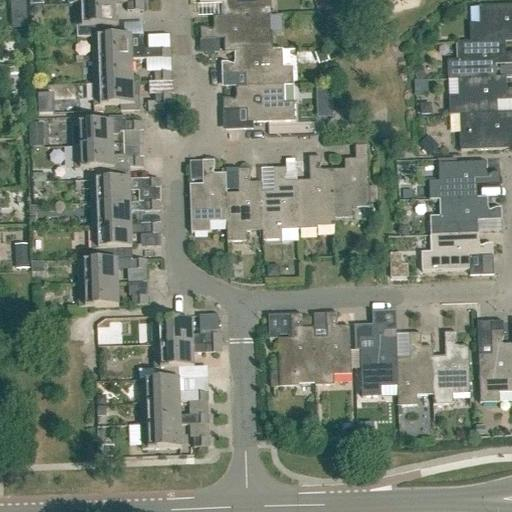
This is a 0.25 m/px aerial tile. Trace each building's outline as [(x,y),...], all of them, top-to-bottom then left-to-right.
[(27,0),(11,0),(12,14),(28,13),(27,0)] [(270,17),(269,17),(271,17),(270,0),(199,0),(199,7),(214,6),(214,2),(223,2),(223,18),(223,19),(270,17)] [(143,4),(126,4),(127,13),(143,13),(143,4)] [(116,39),(115,5),(75,6),(76,29),(91,29),(92,40),(116,39)] [(504,44),(505,45),(511,44),(511,7),(479,9),(480,26),(469,26),(470,44),(470,46),(504,44)] [(270,34),(269,17),(270,17),(223,19),(223,18),(214,18),(214,28),(212,32),(206,30),(200,30),(201,42),(215,41),(215,37),(224,37),(225,55),(235,54),(235,53),(273,52),(273,51),(272,34),(270,34)] [(164,45),(163,30),(141,31),(142,46),(164,45)] [(116,39),(92,40),(93,63),(132,62),(170,60),(170,51),(143,52),(140,49),(140,38),(131,38),(116,39)] [(505,54),(505,45),(504,44),(470,46),(470,44),(457,45),(457,62),(447,63),(448,82),(458,82),(458,81),(496,80),(496,79),(495,63),(504,63),(504,67),(511,67),(511,55),(507,57),(505,54)] [(284,87),(284,88),(294,88),(294,68),(284,68),(283,51),(273,51),(273,52),(235,53),(235,54),(235,62),(233,67),(226,65),(222,65),(222,77),(237,77),(237,72),(245,72),(246,88),(246,89),(284,87)] [(93,86),(133,84),(132,62),(93,63),(93,86)] [(155,83),(171,83),(171,73),(155,74),(155,83)] [(497,116),(497,115),(497,98),(505,98),(506,103),(511,102),(511,90),(508,92),(506,89),(506,79),(496,79),(496,80),(458,81),(458,82),(459,98),(449,98),(449,118),(459,117),(469,117),(470,116),(497,116)] [(133,85),(133,84),(93,86),(94,109),(121,108),(121,114),(134,113),(133,99),(137,98),(139,95),(139,84),(133,85)] [(223,100),(223,113),(238,112),(238,108),(247,108),(247,125),(268,125),(269,134),(296,133),(295,104),(285,104),(284,88),(284,87),(246,89),(246,88),(236,88),(237,98),(235,102),(228,100),(223,100)] [(156,106),(171,106),(171,96),(156,97),(156,106)] [(511,114),(497,115),(497,116),(470,116),(469,117),(459,117),(460,134),(460,153),(508,151),(508,138),(511,138),(511,114)] [(74,149),(113,148),(113,134),(142,134),(142,124),(126,125),(126,119),(109,119),(109,125),(73,126),(74,149)] [(67,166),(67,144),(58,143),(58,165),(67,166)] [(333,220),(334,221),(352,220),(352,210),(370,209),(367,147),(355,148),(356,161),(349,161),(349,172),(332,172),(333,220)] [(114,183),(114,182),(129,181),(129,170),(143,169),(143,160),(114,161),(113,148),(74,149),(75,173),(90,172),(90,183),(114,183)] [(333,220),(332,172),(324,172),(319,171),(321,165),(321,160),(309,160),(309,175),(314,175),(314,184),(297,185),(299,232),(317,231),(317,229),(334,228),(334,221),(333,220)] [(226,196),(227,196),(226,176),(216,177),(212,175),(215,168),(215,163),(202,164),(203,178),(207,178),(207,187),(190,187),(191,236),(210,235),(210,225),(227,224),(228,224),(226,196)] [(477,201),(477,200),(477,184),(485,184),(486,188),(500,187),(500,175),(494,175),(488,177),(486,174),(486,164),(438,166),(438,183),(428,183),(429,203),(439,203),(439,202),(477,201)] [(299,232),(297,185),(289,185),(284,183),(286,176),(286,171),(273,171),(274,185),(278,185),(278,194),(263,195),(262,195),(263,233),(262,233),(263,243),(282,242),(281,232),(299,232)] [(262,195),(263,195),(262,185),(252,185),(249,184),(251,177),(251,172),(238,172),(239,187),(243,187),(243,196),(227,196),(226,196),(228,224),(227,224),(227,244),(247,244),(247,234),(262,233),(263,233),(262,195)] [(91,206),(130,205),(129,181),(114,182),(114,183),(90,183),(91,206)] [(143,191),(159,190),(159,181),(142,182),(143,191)] [(431,238),(478,236),(478,220),(487,220),(487,223),(501,223),(501,210),(495,211),(490,213),(487,209),(487,200),(477,200),(477,201),(439,202),(439,203),(440,219),(430,219),(431,238)] [(144,213),(160,213),(159,203),(143,204),(144,213)] [(92,229),(131,227),(130,205),(91,206),(92,229)] [(144,227),(145,236),(161,236),(160,226),(144,227)] [(131,237),(145,236),(144,227),(131,227),(92,229),(93,263),(117,262),(130,262),(132,262),(131,237)] [(478,236),(431,238),(431,255),(421,255),(422,274),(470,273),(469,256),(478,255),(478,260),(493,259),(492,246),(486,246),(481,249),(478,245),(478,236)] [(28,258),(14,259),(15,271),(28,270),(28,258)] [(131,271),(147,271),(146,261),(132,262),(130,262),(131,271)] [(79,287),(118,285),(117,262),(93,263),(78,263),(79,287)] [(406,268),(390,268),(391,280),(407,280),(406,268)] [(62,301),(72,301),(72,281),(63,281),(62,301)] [(118,285),(79,287),(79,309),(79,310),(119,309),(118,285)] [(132,308),(148,307),(147,297),(131,298),(132,308)] [(381,398),(381,388),(397,388),(398,388),(397,360),(398,360),(396,313),(372,314),(373,342),(377,342),(377,352),(360,352),(362,399),(381,398)] [(330,331),(330,339),(314,340),(315,386),(315,388),(334,387),(334,378),(351,377),(349,329),(340,329),(336,327),(338,322),(338,315),(326,316),(326,331),(330,331)] [(314,340),(314,330),(303,330),(300,329),(302,322),(302,317),(290,317),(291,332),(295,332),(295,341),(278,341),(279,373),(279,389),(299,388),(299,386),(315,386),(314,340)] [(205,346),(205,356),(221,355),(221,337),(193,338),(192,323),(153,325),(154,348),(205,346)] [(511,394),(511,346),(505,347),(501,345),(503,339),(502,323),(490,324),(491,348),(495,348),(496,357),(479,357),(481,406),(499,405),(499,395),(511,394)] [(434,397),(434,407),(453,406),(453,397),(470,396),(468,348),(458,348),(455,346),(457,341),(457,335),(444,335),(445,350),(449,349),(449,358),(433,359),(434,397)] [(433,359),(433,349),(422,349),(421,336),(409,337),(409,351),(413,351),(414,360),(398,360),(397,360),(398,388),(397,388),(398,408),(417,408),(417,398),(434,397),(433,359)] [(193,356),(205,356),(205,346),(154,348),(155,382),(155,383),(186,381),(186,380),(179,380),(178,370),(194,369),(193,356)] [(270,373),(270,390),(279,389),(279,373),(270,373)] [(123,377),(124,397),(132,396),(132,377),(123,377)] [(140,406),(180,404),(208,403),(207,394),(187,394),(186,381),(155,383),(155,382),(140,383),(140,406)] [(193,427),(192,417),(180,418),(180,404),(140,406),(141,429),(180,427),(193,427)] [(192,417),(193,427),(209,426),(208,416),(192,417)] [(134,421),(121,421),(121,442),(134,442),(134,421)] [(180,427),(141,429),(142,452),(181,451),(180,427)] [(194,449),(209,448),(209,439),(193,440),(194,449)]
